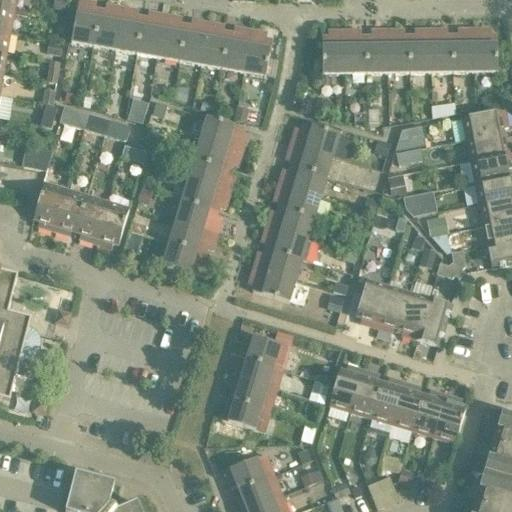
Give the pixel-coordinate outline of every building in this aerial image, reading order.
[(0,0),(0,11),(13,14),(15,0),(0,0)] [(55,0),(54,11),(66,13),(67,0),(55,0)] [(93,50),(100,12),(95,12),(96,6),(79,3),(71,46),(93,50)] [(105,13),(100,12),(93,50),(115,54),(123,11),(106,8),(105,13)] [(13,14),(0,11),(0,33),(10,35),(13,14)] [(139,14),(123,11),(115,54),(136,58),(143,20),(138,19),(139,14)] [(143,20),(136,58),(157,62),(165,18),(149,15),(148,21),(143,20)] [(165,18),(157,62),(179,66),(186,28),(180,27),(181,21),(165,18)] [(190,29),(186,28),(179,66),(200,69),(208,26),(192,23),(190,29)] [(224,29),(208,26),(200,69),(221,73),(228,36),(223,35),(224,29)] [(233,37),(228,36),(221,73),(243,77),(251,34),(234,31),(233,37)] [(414,39),(409,39),(409,76),(431,76),(431,32),(414,33),(414,39)] [(453,76),(452,38),(447,38),(447,32),(431,32),(431,76),(453,76)] [(457,38),(452,38),(453,76),(474,76),(474,32),(457,32),(457,38)] [(490,32),(474,32),(474,76),(497,76),(497,38),(490,38),(490,32)] [(10,35),(0,33),(0,55),(6,56),(10,35)] [(344,77),(344,33),(328,33),(328,39),(321,40),(322,77),(344,77)] [(366,77),(366,39),(361,39),(361,33),(344,33),(344,77),(366,77)] [(388,77),(387,33),(371,33),(371,39),(366,39),(366,77),(388,77)] [(409,76),(409,39),(404,39),(404,33),(387,33),(388,77),(409,76)] [(251,34),(243,77),(265,81),(272,44),(266,42),(267,37),(251,34)] [(49,46),(48,58),(60,59),(62,48),(49,46)] [(49,65),(46,85),(57,87),(61,67),(61,66),(49,64),(49,65)] [(176,89),(175,101),(186,103),(188,90),(176,89)] [(46,107),(53,109),(56,93),(45,91),(42,106),(46,107)] [(64,96),(61,105),(71,108),(74,99),(64,96)] [(82,100),(80,110),(87,112),(89,102),(82,100)] [(200,112),(213,114),(215,104),(202,101),(200,112)] [(152,118),(162,121),(166,109),(156,106),(152,118)] [(453,106),(431,110),(433,121),(455,118),(453,106)] [(58,110),(53,109),(46,107),(40,128),(52,131),(58,110)] [(147,112),(132,107),(127,123),(142,128),(147,112)] [(236,109),(233,122),(244,125),(247,111),(236,109)] [(84,133),(88,118),(64,110),(59,126),(84,133)] [(505,113),(452,124),(456,145),(466,143),(466,144),(504,137),(503,132),(508,131),(505,113)] [(366,115),(354,115),(354,128),(366,128),(366,115)] [(88,118),(84,133),(105,139),(109,124),(88,118)] [(200,142),(242,155),(247,139),(241,138),(243,132),(206,121),(200,142)] [(109,124),(105,139),(123,145),(126,144),(130,130),(109,124)] [(295,131),(290,147),(333,160),(339,138),(302,127),(301,133),(295,131)] [(421,130),(401,134),(395,155),(410,152),(419,150),(425,149),(421,130)] [(504,137),(466,144),(470,165),(511,157),(511,148),(510,141),(504,142),(504,137)] [(200,142),(194,163),(230,174),(232,169),(237,171),(242,155),(200,142)] [(374,156),(387,160),(391,147),(378,143),(374,156)] [(333,160),(290,147),(286,163),(291,165),(290,169),(326,180),(333,160)] [(26,148),(22,168),(46,173),(52,153),(26,148)] [(146,155),(125,149),(121,161),(143,167),(146,155)] [(396,156),(398,168),(409,166),(406,154),(396,156)] [(511,157),(470,165),(459,168),(463,189),(475,187),(511,179),(511,174),(511,157)] [(337,176),(380,189),(385,173),(342,160),(337,176)] [(194,163),(187,184),(230,197),(234,181),(229,179),(230,174),(194,163)] [(283,173),(278,188),(320,201),(326,180),(290,169),(288,174),(283,173)] [(402,179),(388,182),(392,201),(397,200),(406,198),(402,179)] [(511,179),(475,187),(479,208),(511,201),(511,179)] [(187,184),(181,205),(218,216),(219,211),(225,212),(230,197),(187,184)] [(53,235),(65,192),(44,186),(33,222),(39,224),(37,230),(53,235)] [(320,201),(278,188),(273,204),(279,206),(277,211),(314,222),(320,201)] [(87,199),(65,192),(53,235),(69,239),(71,234),(76,235),(87,199)] [(152,195),(141,192),(138,202),(149,205),(152,195)] [(433,195),(403,201),(406,213),(435,208),(433,195)] [(87,199),(76,235),(81,237),(79,242),(95,247),(107,205),(87,199)] [(366,199),(362,211),(376,215),(379,203),(366,199)] [(511,201),(479,208),(483,229),(511,223),(511,201)] [(107,205),(95,247),(110,252),(112,246),(118,248),(129,212),(107,205)] [(218,216),(181,205),(175,225),(217,238),(222,222),(216,221),(218,216)] [(270,214),(265,230),(308,243),(314,222),(277,211),(276,216),(270,214)] [(427,224),(431,240),(449,236),(445,220),(427,224)] [(363,234),(367,223),(357,221),(354,232),(363,234)] [(394,234),(402,236),(405,224),(397,222),(394,234)] [(511,223),(483,229),(487,250),(509,246),(511,245),(511,223)] [(217,238),(175,225),(169,246),(205,257),(207,252),(213,254),(217,238)] [(308,243),(265,230),(261,246),(266,247),(265,253),(301,263),(308,243)] [(448,237),(431,240),(438,249),(450,247),(448,237)] [(333,247),(344,251),(347,243),(335,239),(333,247)] [(425,241),(416,239),(412,250),(421,253),(425,241)] [(205,257),(169,246),(162,268),(205,281),(210,264),(204,262),(205,257)] [(511,260),(509,246),(487,250),(492,273),(511,268),(511,260)] [(423,253),(419,268),(431,271),(436,255),(424,252),(423,253)] [(258,256),(253,272),(295,284),(301,263),(265,253),(264,257),(258,256)] [(341,262),(353,266),(355,257),(343,254),(341,262)] [(460,274),(465,270),(462,255),(452,256),(451,257),(452,265),(460,274)] [(451,282),(455,279),(448,270),(440,267),(436,278),(451,282)] [(8,314),(17,277),(0,272),(0,400),(9,402),(20,361),(23,361),(24,361),(27,361),(28,361),(31,360),(33,358),(34,357),(36,355),(37,354),(38,353),(38,352),(39,349),(40,347),(40,344),(39,341),(39,340),(38,339),(37,337),(37,336),(35,334),(33,332),(30,331),(28,330),(30,320),(8,314)] [(295,284),(253,272),(248,287),(254,289),(252,295),(289,306),(295,284)] [(375,331),(388,289),(366,283),(355,319),(361,321),(359,327),(375,331)] [(331,295),(344,299),(347,289),(334,285),(331,295)] [(388,289),(375,331),(391,337),(393,331),(397,332),(409,296),(388,289)] [(409,296),(397,332),(402,334),(401,339),(416,344),(423,323),(429,302),(409,296)] [(331,298),(327,312),(339,316),(343,302),(331,298)] [(451,309),(429,302),(423,323),(444,330),(451,309)] [(67,329),(70,317),(58,314),(55,326),(67,329)] [(423,323),(416,344),(438,351),(444,330),(423,323)] [(274,342),(291,347),(293,340),(277,334),(274,342)] [(246,362),(283,373),(289,352),(247,339),(242,356),(248,357),(246,362)] [(283,373),(246,362),(245,367),(239,366),(234,381),(277,394),(283,373)] [(331,410),(329,419),(346,424),(349,415),(351,416),(363,374),(348,369),(346,375),(340,373),(339,376),(329,409),(331,410)] [(363,374),(351,416),(372,422),(382,385),(377,384),(379,378),(363,374)] [(277,394),(234,381),(230,397),(235,399),(234,404),(270,415),(277,394)] [(372,422),(369,434),(389,440),(405,386),(389,381),(387,387),(382,385),(372,422)] [(389,440),(408,446),(412,434),(413,434),(424,398),(419,396),(421,390),(405,386),(389,440)] [(44,417),(52,390),(39,387),(32,415),(44,417)] [(313,393),(310,401),(325,405),(327,397),(313,393)] [(424,398),(413,434),(434,440),(447,398),(431,393),(429,399),(424,398)] [(462,403),(447,398),(434,440),(456,447),(466,410),(461,408),(462,403)] [(270,415),(234,404),(232,409),(227,407),(222,424),(264,437),(270,415)] [(511,418),(502,415),(483,477),(511,485),(511,418)] [(298,457),(302,467),(312,463),(308,453),(298,457)] [(370,454),(365,457),(364,461),(366,466),(371,468),(375,466),(377,461),(375,456),(370,454)] [(238,493),(274,479),(265,458),(224,475),(231,491),(237,489),(238,493)] [(403,473),(399,484),(409,488),(413,477),(403,473)] [(305,490),(318,485),(313,474),(301,479),(305,490)] [(105,511),(109,508),(114,487),(75,477),(66,511),(105,511)] [(511,511),(511,485),(483,477),(472,511),(511,511)] [(274,479),(238,493),(240,498),(235,501),(239,511),(250,511),(282,499),(274,479)] [(390,479),(369,487),(378,511),(400,504),(390,479)] [(432,485),(429,494),(440,497),(443,489),(432,485)] [(346,486),(332,491),(336,502),(337,501),(350,496),(346,486)] [(354,500),(362,497),(358,488),(350,491),(354,500)] [(286,511),(282,499),(250,511),(286,511)] [(336,502),(326,506),(328,511),(341,511),(337,501),(336,502)] [(457,501),(454,509),(464,511),(467,504),(457,501)]
